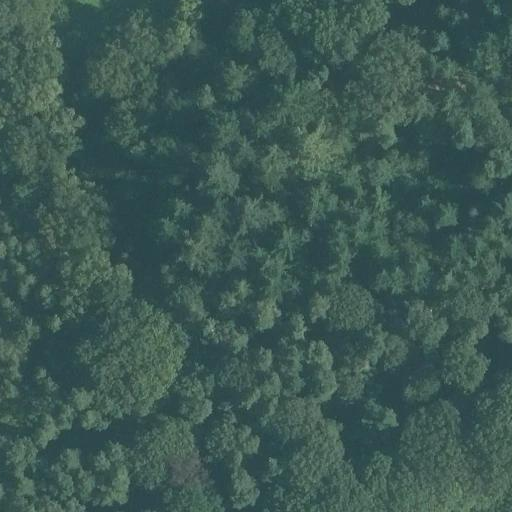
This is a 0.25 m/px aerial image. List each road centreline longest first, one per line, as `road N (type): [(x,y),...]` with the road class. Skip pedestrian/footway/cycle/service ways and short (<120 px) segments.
road 1 (track): [(167,511),(0,66)]
road 2 (track): [(358,511),(511,427)]
